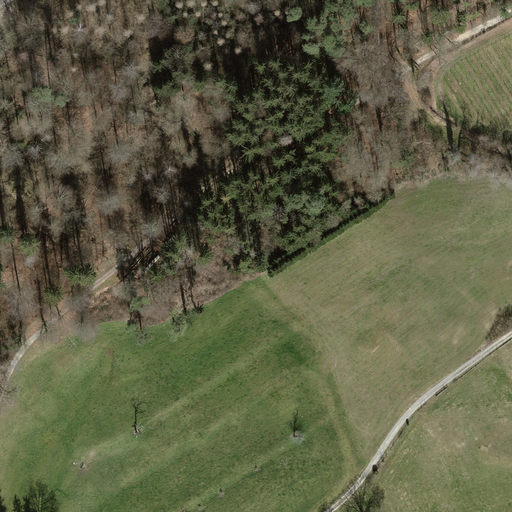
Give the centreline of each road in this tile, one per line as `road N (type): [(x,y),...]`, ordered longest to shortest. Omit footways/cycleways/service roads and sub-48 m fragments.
road 1 (track): [(511,8),(204,186),(28,343),(0,398)]
road 2 (track): [(511,333),(419,400),(327,511)]
road 3 (track): [(511,152),(427,115),(406,70)]
